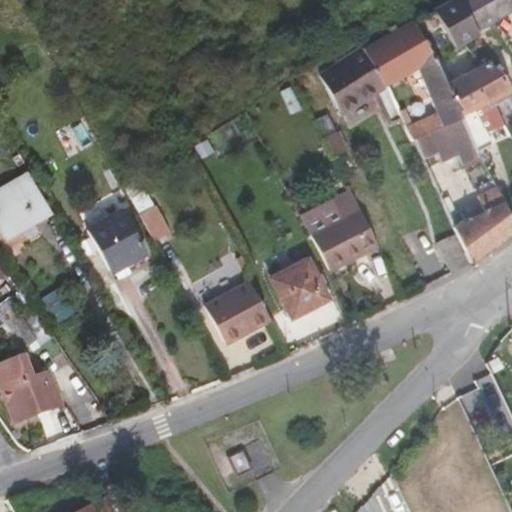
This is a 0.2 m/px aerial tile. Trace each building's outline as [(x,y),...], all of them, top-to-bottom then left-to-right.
[(511,0),(450,0),(433,10),(454,48),(463,43),(464,42),(479,34),(476,31),(511,10),(511,0)] [(434,58),(412,21),(386,35),(362,48),(384,88),(417,70),(433,110),(440,127),(453,157),(456,155),(476,146),(446,83),(434,58)] [(319,74),(339,117),(374,95),(388,125),(400,120),(384,88),(362,48),(361,47),(319,74)] [(485,105),(511,92),(487,60),(481,63),(466,73),(481,107),(485,105)] [(485,134),(504,124),(496,107),(484,113),(481,107),(466,73),(446,83),(476,146),(478,151),(490,144),(485,134)] [(421,160),(422,162),(436,155),(440,163),(453,157),(440,127),(433,110),(423,114),(402,124),(421,160)] [(313,121),(316,127),(321,139),(335,133),(326,114),(313,121)] [(329,155),(331,158),(345,151),(336,132),(335,133),(321,139),(323,143),(329,155)] [(478,151),(476,146),(456,155),(460,164),(463,163),(464,164),(481,156),(478,151)] [(483,159),(481,156),(464,164),(463,163),(460,164),(459,165),(462,170),(483,159)] [(0,232),(4,240),(25,229),(48,216),(26,177),(0,192),(0,232)] [(483,210),(502,200),(492,178),(476,186),(480,194),(476,196),(483,210)] [(300,215),(327,268),(376,244),(350,190),(300,215)] [(440,200),(444,211),(451,226),(465,219),(461,208),(455,211),(449,196),(440,200)] [(455,234),(469,264),(486,252),(511,232),(511,220),(502,200),(483,210),(465,219),(451,226),(455,234)] [(154,207),(141,214),(155,239),(169,231),(154,207)] [(147,255),(121,209),(85,228),(110,275),(147,255)] [(438,229),(443,239),(443,240),(455,234),(451,226),(444,211),(433,217),(439,228),(438,229)] [(281,243),(295,235),(292,227),(290,229),(289,225),(275,232),(281,243)] [(32,242),(25,229),(4,240),(0,232),(0,251),(4,258),(32,242)] [(450,273),(451,274),(469,264),(455,234),(443,240),(443,239),(435,243),(450,272),(450,273)] [(328,299),(307,259),(270,278),(291,319),(328,299)] [(248,282),(203,307),(224,346),(269,321),(248,282)] [(8,299),(17,312),(27,304),(25,301),(19,291),(8,299)] [(6,296),(0,299),(0,323),(0,324),(17,312),(8,299),(6,296)] [(32,335),(43,328),(27,304),(17,312),(32,335)] [(17,312),(0,324),(20,353),(36,341),(32,335),(17,312)] [(47,375),(30,380),(22,359),(0,367),(0,388),(13,423),(59,406),(47,375)] [(457,404),(475,442),(482,439),(463,401),(457,404)] [(468,445),(475,442),(457,404),(450,407),(468,445)] [(242,448),(226,455),(237,478),(253,470),(242,448)] [(111,511),(105,499),(77,511),(111,511)]
